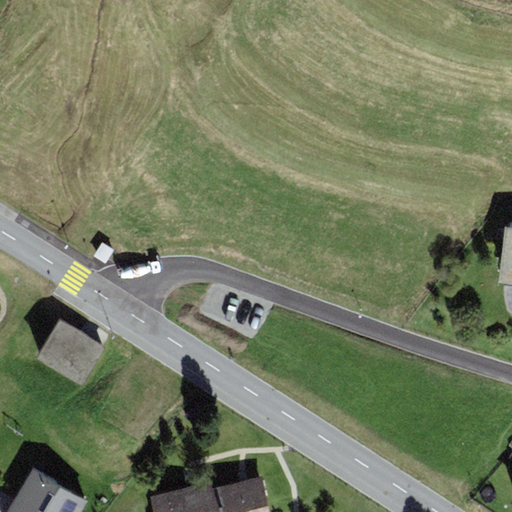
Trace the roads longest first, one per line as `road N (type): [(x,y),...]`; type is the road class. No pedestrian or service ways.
road 1 (residential): [(118,305),(142,282),(196,269),(511,374)]
road 2 (tertiary): [(118,305),(433,511)]
road 3 (tertiary): [(0,230),(118,305)]
